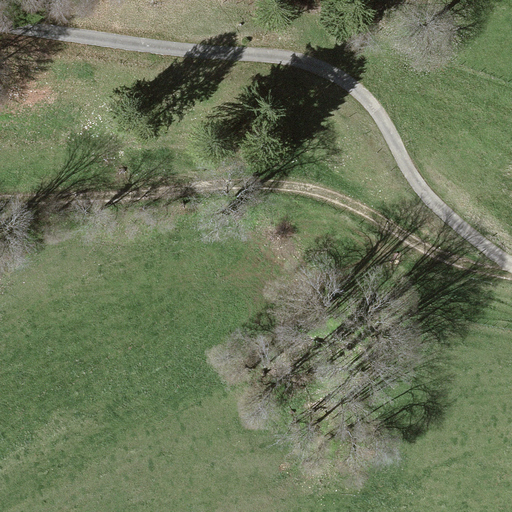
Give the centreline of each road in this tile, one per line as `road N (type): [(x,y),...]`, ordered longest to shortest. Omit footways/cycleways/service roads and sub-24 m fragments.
road 1 (track): [(511,270),(418,187),(388,120),(347,84),(207,48),(0,29)]
road 2 (track): [(501,265),(384,235),(294,200),(191,188),(0,203)]
